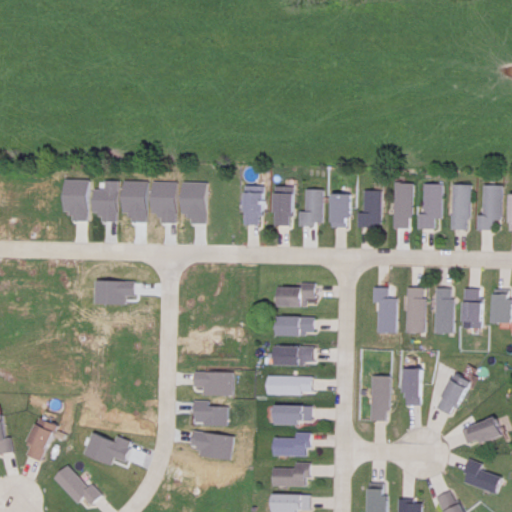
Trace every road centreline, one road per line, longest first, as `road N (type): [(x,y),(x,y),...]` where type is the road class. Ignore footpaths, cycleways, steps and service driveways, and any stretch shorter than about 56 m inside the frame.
road 1 (residential): [(511,258),(0,248)]
road 2 (residential): [(168,251),(166,434),(153,477),(127,511)]
road 3 (residential): [(345,256),(340,511)]
